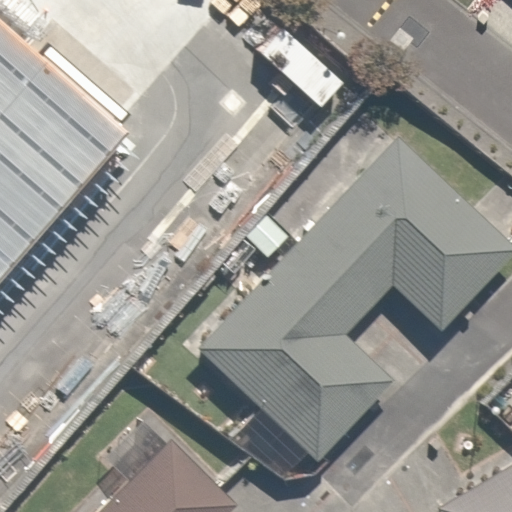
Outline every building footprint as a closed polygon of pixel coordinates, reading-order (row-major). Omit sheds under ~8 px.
[(27,48),(0,24),(0,248),(137,91),(52,20),(27,48)] [(388,278),(439,325),(511,246),(385,129),(284,233),(366,307),(388,278)] [(310,458),(384,377),(339,336),(366,307),(284,233),(183,343),(310,458)] [(212,511),(225,499),(161,436),(85,511),(212,511)] [(511,511),(511,458),(430,507),(433,511),(511,511)]
